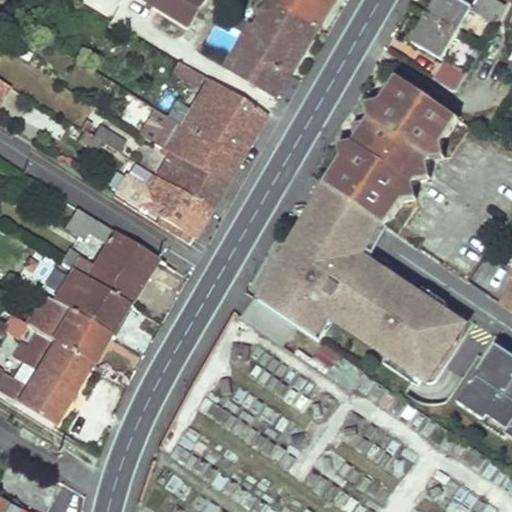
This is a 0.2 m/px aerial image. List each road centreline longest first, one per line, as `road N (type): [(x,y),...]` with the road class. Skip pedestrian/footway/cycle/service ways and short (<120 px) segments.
road 1 (tertiary): [(111,511),(141,417),(217,277)]
road 2 (residential): [(0,147),(217,277)]
road 3 (residential): [(314,199),(511,330)]
road 4 (tertiary): [(277,174),(380,0)]
